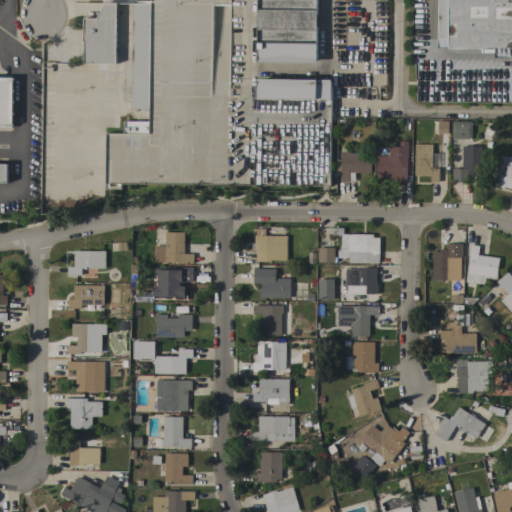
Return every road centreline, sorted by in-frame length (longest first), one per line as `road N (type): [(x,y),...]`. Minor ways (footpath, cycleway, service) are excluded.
road 1 (residential): [(0,241),(154,212),(221,210),(409,212),(511,226)]
road 2 (residential): [(221,210),(219,443),(231,511)]
road 3 (residential): [(35,236),(31,483)]
road 4 (residential): [(409,212),(415,389)]
